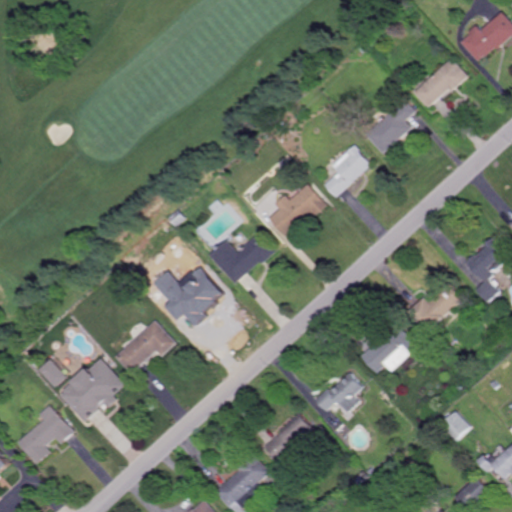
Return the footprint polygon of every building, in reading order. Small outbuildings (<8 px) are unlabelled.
[(511,15),(511,44),(505,50),(503,48),(491,58),(491,57),(485,62),(469,43),(478,35),(476,32),(483,26),(488,31),(509,12),(511,15)] [(459,92),(456,90),(436,109),(421,93),(458,59),(475,77),(459,92)] [(422,112),(411,122),(417,129),(389,155),(371,135),(400,110),(411,101),(422,112)] [(340,198),(329,186),(343,172),(338,167),(359,147),(376,165),(340,198)] [(333,205),(319,217),(316,214),(290,237),(274,219),(284,210),(279,205),(290,196),(294,201),(314,183),(333,205)] [(179,227),(172,219),(181,210),(189,218),(179,227)] [(173,239),(168,233),(172,229),(177,235),(173,239)] [(266,265),(262,261),(238,283),(214,256),(231,241),(242,253),(265,232),(282,251),(266,265)] [(511,252),(511,259),(493,279),(504,290),(492,301),(480,288),(488,280),(470,262),(478,255),(479,256),(489,246),(488,246),(497,237),(511,252)] [(217,311),(215,309),(213,312),(206,318),(193,329),(178,312),(202,290),(197,285),(210,273),(231,296),(220,306),(221,307),(217,311)] [(453,296),(460,289),(468,298),(431,331),(412,310),(428,296),(433,301),(447,289),(453,296)] [(476,313),(472,308),(478,304),(481,308),(476,313)] [(166,355),(161,350),(136,373),(120,356),(159,320),(180,342),(166,355)] [(396,371),(390,365),(382,373),(365,355),(401,322),(423,346),(396,371)] [(70,377),(54,359),(43,370),(59,387),(70,377)] [(10,381),(6,375),(12,371),(16,377),(10,381)] [(116,403),(114,402),(103,411),(102,409),(92,419),(80,405),(108,380),(105,378),(113,371),(129,389),(122,395),(123,397),(116,403)] [(357,395),(363,401),(352,412),(341,401),(331,410),(319,398),(331,387),(334,390),(353,372),(367,386),(357,395)] [(499,389),(494,384),(498,380),(503,385),(499,389)] [(62,413),(65,411),(68,415),(67,416),(80,432),(67,443),(62,437),(51,446),(56,452),(43,463),(24,441),(51,419),(45,413),(55,405),(62,413)] [(462,440),(447,425),(462,411),(476,426),(462,440)] [(319,429),(303,442),(309,449),(300,458),(295,452),(283,461),(270,446),(287,431),(285,429),(292,423),(291,421),(295,418),(297,419),(305,412),(319,429)] [(0,443),(17,463),(5,474),(7,476),(0,482),(0,443)] [(511,476),(510,478),(500,466),(494,471),(484,460),(492,453),(495,456),(494,458),(498,463),(503,459),(502,458),(511,449),(511,476)] [(248,511),(240,511),(236,508),(235,509),(220,491),(244,470),(242,467),(259,453),(275,472),(263,483),(271,492),(248,511)] [(476,511),(475,511),(473,511),(465,511),(458,505),(465,499),(462,496),(485,476),(498,492),(476,511)] [(220,511),(192,511),(196,508),(198,510),(209,500),(220,511)]
